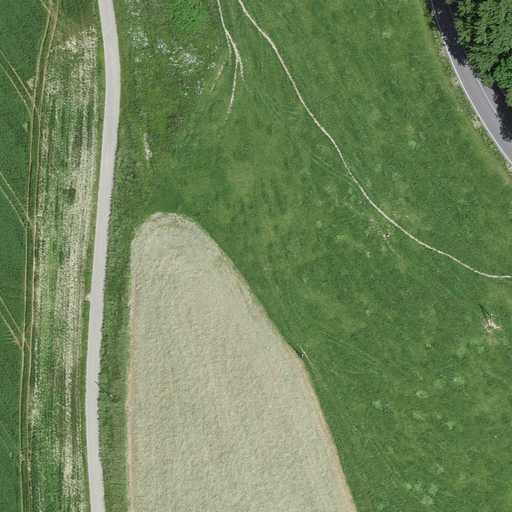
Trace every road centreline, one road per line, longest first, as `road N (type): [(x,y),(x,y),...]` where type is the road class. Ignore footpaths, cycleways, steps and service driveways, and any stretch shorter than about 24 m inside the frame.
road 1 (track): [(105,0),(113,62),(96,330),(99,511)]
road 2 (secondary): [(447,0),(469,63),(511,135)]
